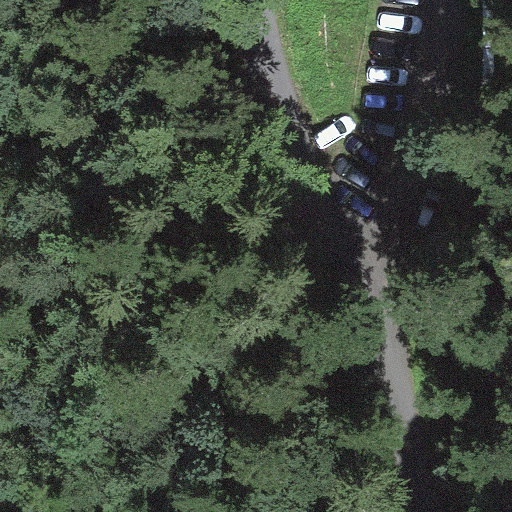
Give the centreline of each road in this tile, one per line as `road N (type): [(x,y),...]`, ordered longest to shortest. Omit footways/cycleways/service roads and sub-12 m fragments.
road 1 (unclassified): [(420,511),(419,474),(331,238),(256,0)]
road 2 (track): [(380,356),(440,146),(442,0)]
